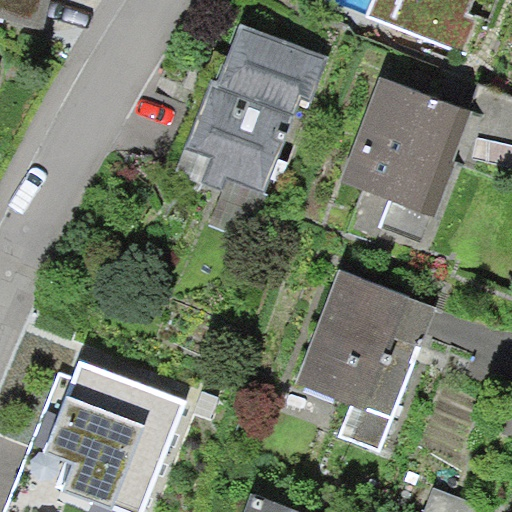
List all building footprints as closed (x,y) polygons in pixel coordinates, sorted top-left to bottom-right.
[(0,0),(0,18),(45,29),(50,0),(0,0)] [(386,0),(378,21),(452,51),(472,0),(386,0)] [(226,95),(213,90),(178,175),(263,209),(324,62),(251,33),(226,95)] [(473,123),(386,87),(343,191),(431,226),(473,123)] [(427,314),(344,280),(294,401),(377,435),(427,314)] [(144,511),(195,392),(77,345),(34,450),(61,462),(44,503),(67,511),(144,511)] [(279,511),(246,499),(240,511),(279,511)]
